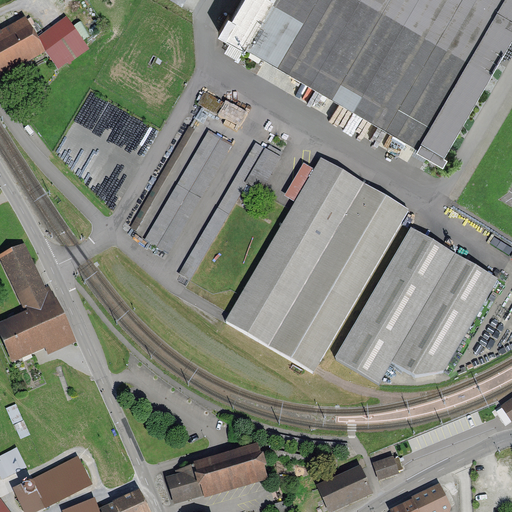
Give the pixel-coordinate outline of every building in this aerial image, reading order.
[(511,33),(511,0),(244,0),(233,19),(229,17),(219,34),(442,162),(446,155),(443,153),(511,33)] [(0,33),(0,73),(39,51),(22,21),(0,33)] [(64,23),(37,40),(55,66),(70,56),(67,52),(77,44),(74,40),(83,33),(76,22),(67,28),(64,23)] [(205,92),(198,103),(216,114),(223,103),(205,92)] [(143,145),(153,126),(94,96),(84,116),(143,145)] [(195,129),(189,126),(131,228),(136,231),(195,129)] [(233,144),(210,131),(145,240),(169,253),(233,144)] [(281,158),(255,143),(179,275),(190,281),(247,184),(261,192),(281,158)] [(313,374),(408,211),(319,161),(224,322),(313,374)] [(443,374),(497,283),(410,232),(335,360),(376,384),(388,363),(412,377),(443,374)] [(22,250),(1,260),(27,318),(0,329),(0,336),(11,362),(70,335),(48,287),(40,291),(22,250)] [(511,400),(499,409),(501,412),(496,415),(502,424),(506,421),(508,424),(511,421),(511,400)] [(21,441),(30,437),(17,405),(7,409),(21,441)] [(308,441),(268,433),(267,439),(307,446),(308,441)] [(348,444),(309,441),(309,447),(348,450),(348,444)] [(270,455),(305,463),(306,457),(271,449),(270,455)] [(165,481),(174,509),(265,479),(255,450),(165,481)] [(0,461),(0,474),(3,480),(25,468),(16,453),(0,461)] [(336,466),(337,460),(308,457),(308,464),(336,466)] [(37,511),(90,485),(76,459),(11,493),(21,511),(37,511)] [(393,460),(371,469),(377,481),(399,472),(393,460)] [(359,472),(315,491),(324,511),(328,511),(369,494),(359,472)] [(284,511),(277,490),(266,494),(272,511),(284,511)] [(446,511),(447,511),(436,490),(391,511),(446,511)] [(102,511),(144,511),(137,496),(102,511)]
